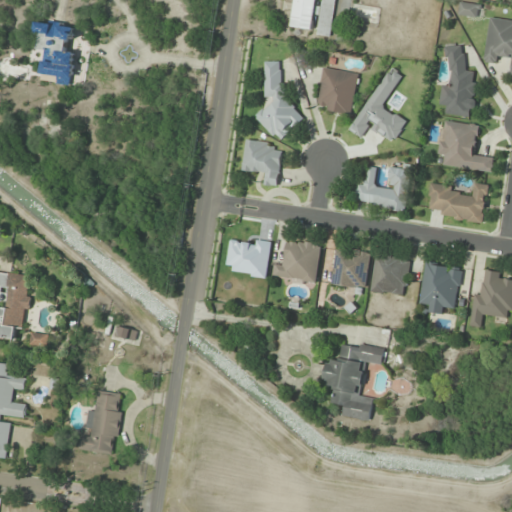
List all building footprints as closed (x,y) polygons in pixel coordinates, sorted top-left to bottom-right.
[(296,0),(292,27),(317,30),(317,34),(331,35),(336,0),(296,0)] [(459,15),(479,17),(480,5),(461,2),(459,15)] [(511,20),(490,18),(485,62),(498,63),(499,56),(511,58),(510,76),(511,76),(511,20)] [(44,74),(60,75),(60,81),(72,82),(74,49),(69,49),(69,40),(74,40),(75,25),(37,22),(37,34),(41,34),(40,49),(46,50),(44,74)] [(467,46),(452,44),(446,85),(444,84),(441,104),(448,105),(446,115),(472,118),(478,72),(463,70),(467,46)] [(283,61),(266,62),(266,98),(277,98),(258,116),(258,119),(281,142),(306,118),(284,96),(283,61)] [(316,108),(352,115),(360,74),(325,67),(316,108)] [(493,172),(494,156),(476,154),(479,125),(444,121),(441,155),(447,156),(445,167),(493,172)] [(279,186),(283,153),(274,152),(275,143),(246,140),(242,171),(264,173),(262,184),(279,186)] [(355,203),(406,212),(413,169),(392,166),(388,187),(376,185),(379,168),(370,166),(366,184),(359,183),(355,203)] [(484,224),(490,186),(475,183),(474,191),(431,185),(428,205),(438,206),(436,216),(484,224)] [(317,283),(323,244),(289,239),(286,262),(277,261),(275,277),(317,283)] [(373,251),(337,246),(332,285),(367,290),(373,251)] [(406,297),(412,258),(377,253),(371,292),(406,297)] [(430,302),(428,312),(445,314),(446,305),(458,307),(463,266),(426,261),(420,301),(430,302)] [(511,279),(508,279),(509,273),(486,270),(483,294),(475,293),(471,326),(481,327),(482,317),(506,319),(507,312),(511,312),(511,279)] [(0,337),(16,339),(17,328),(25,329),(31,276),(0,272),(0,337)] [(31,345),(49,347),(50,334),(33,332),(31,345)] [(386,348),(343,342),(340,361),(328,359),(324,385),(334,386),(331,405),(345,407),(343,417),(371,421),(374,398),(362,397),(367,363),(383,365),(386,348)] [(0,457),(8,459),(14,419),(26,421),(28,404),(15,402),(17,389),(26,390),(28,378),(8,375),(10,364),(0,362),(0,457)] [(125,393),(100,390),(96,411),(90,410),(87,431),(84,430),(81,450),(116,456),(125,393)]
